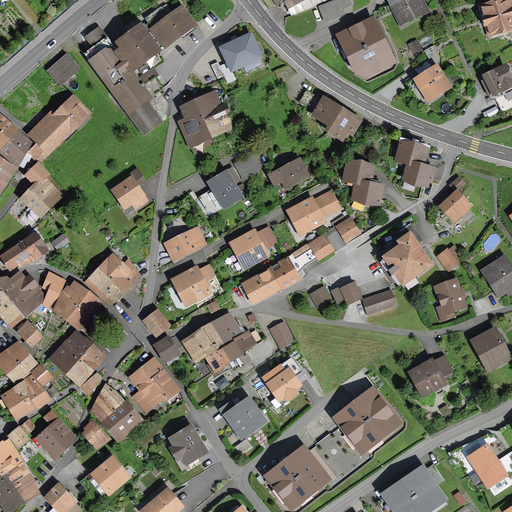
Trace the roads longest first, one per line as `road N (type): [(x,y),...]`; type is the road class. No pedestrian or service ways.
road 1 (residential): [(136,337),(182,76),(249,4)]
road 2 (residential): [(455,140),(443,180),(260,309)]
road 3 (residential): [(260,309),(419,332),(511,309)]
road 4 (tertiary): [(249,4),(310,70),(350,96),(455,140)]
road 5 (residential): [(265,511),(145,341)]
road 6 (residential): [(334,511),(511,403)]
road 7 (residential): [(25,511),(134,344)]
road 8 (unknown): [(319,187),(152,276)]
road 9 (residential): [(0,432),(134,344)]
road 10 (residential): [(0,272),(49,268),(136,337)]
road 11 (tertiary): [(102,0),(0,87)]
road 12 (residential): [(145,341),(233,310),(260,309)]
